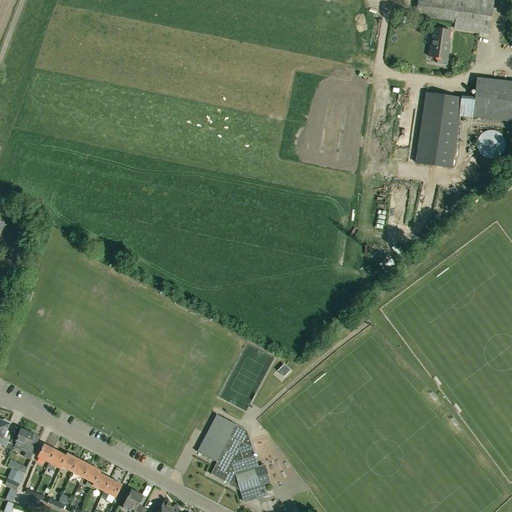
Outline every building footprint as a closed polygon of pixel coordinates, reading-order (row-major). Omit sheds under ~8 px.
[(493,0),(416,0),(414,16),(455,22),(454,28),(488,34),(489,27),(493,0)] [(430,57),(447,59),(449,46),(448,45),(450,31),(434,29),(430,57)] [(472,118),(511,122),(511,81),(476,78),(472,118)] [(463,101),(430,96),(419,166),(452,171),(463,101)] [(479,137),(479,138),(478,138),(478,139),(478,140),(477,140),(477,141),(477,142),(477,143),(477,144),(477,145),(477,146),(477,147),(477,148),(477,149),(477,150),(478,150),(478,151),(479,152),(479,153),(480,153),(480,154),(481,155),(482,156),(483,156),(483,157),(484,157),(485,157),(485,158),(486,158),(487,158),(488,159),(489,159),(490,159),(491,159),(492,159),(493,159),(494,158),(495,158),(496,158),(497,158),(497,157),(498,157),(499,156),(500,156),(500,155),(501,155),(501,154),(502,153),(503,152),(503,151),(504,150),(504,149),(504,148),(504,147),(505,147),(505,146),(505,145),(505,144),(505,143),(505,142),(504,142),(504,141),(504,140),(504,139),(503,139),(503,138),(503,137),(502,137),(502,136),(501,135),(500,134),(499,134),(499,133),(498,133),(497,132),(496,132),(495,132),(495,131),(494,131),(493,131),(492,131),(491,131),(490,131),(489,131),(488,131),(487,131),(486,132),(485,132),(484,132),(484,133),(483,133),(482,134),(481,134),(481,135),(480,135),(480,136),(479,137)] [(289,370),(283,365),(278,371),(284,376),(289,370)] [(215,415),(216,415),(197,451),(196,451),(196,452),(217,462),(210,474),(229,484),(240,490),(244,502),(266,495),(264,488),(260,489),(253,465),(256,464),(251,446),(246,431),(237,426),(237,425),(216,414),(215,415)] [(3,437),(9,424),(0,420),(0,444),(10,449),(12,444),(8,442),(9,439),(3,437)] [(30,443),(33,434),(21,429),(15,442),(16,442),(13,448),(25,453),(24,456),(30,459),(35,446),(30,443)] [(37,457),(48,463),(51,458),(55,450),(44,444),(37,457)] [(51,458),(48,463),(60,468),(61,466),(66,456),(55,450),(51,458)] [(72,472),(78,459),(67,454),(66,456),(61,466),(72,472)] [(83,478),(89,465),(78,459),(72,472),(83,478)] [(24,473),(26,467),(17,463),(15,469),(24,473)] [(101,471),(89,465),(83,478),(94,483),(99,473),(101,471)] [(108,484),(110,479),(99,473),(94,483),(92,486),(103,491),(108,484)] [(121,485),(110,479),(108,484),(103,491),(102,494),(101,496),(106,499),(108,496),(109,494),(115,497),(121,485)] [(16,491),(18,485),(6,480),(4,486),(16,491)] [(24,494),(33,497),(35,493),(26,489),(24,494)] [(122,507),(130,511),(141,511),(143,508),(138,505),(142,496),(131,490),(122,507)] [(35,493),(33,497),(43,501),(45,496),(35,493)] [(47,503),(56,507),(58,502),(49,498),(47,503)] [(13,511),(17,502),(10,500),(6,509),(13,511)] [(58,502),(56,507),(66,511),(68,506),(64,504),(59,502),(58,502)] [(171,511),(173,508),(164,503),(159,511),(158,511),(151,511),(150,511),(171,511)]
